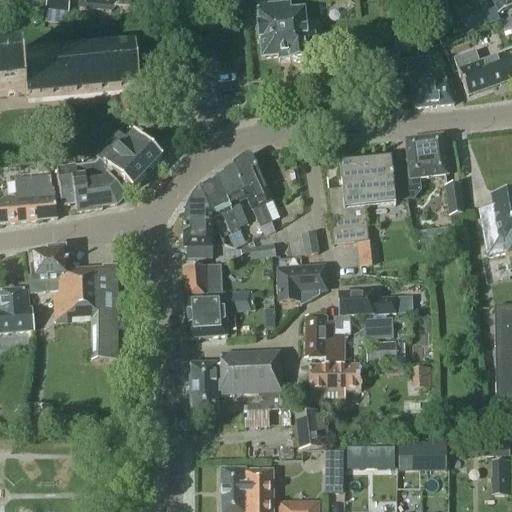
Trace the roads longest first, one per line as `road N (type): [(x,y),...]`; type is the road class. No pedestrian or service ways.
road 1 (residential): [(165,355),(267,348),(330,300),(305,136)]
road 2 (residential): [(305,136),(511,113)]
road 3 (residential): [(149,228),(171,194),(216,156),(241,144),(305,136)]
road 4 (residential): [(168,511),(165,355)]
road 5 (residential): [(149,228),(0,242)]
road 6 (residential): [(165,355),(149,228)]
